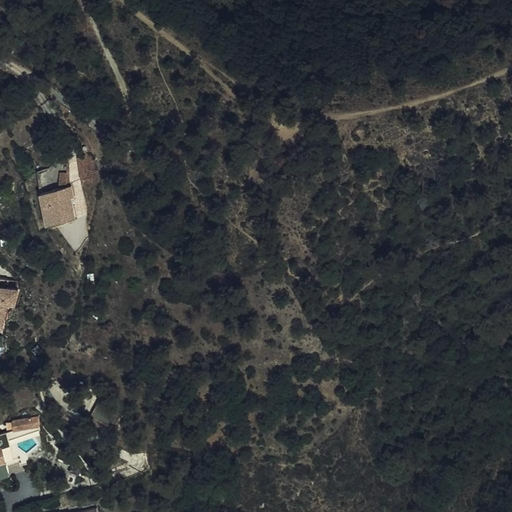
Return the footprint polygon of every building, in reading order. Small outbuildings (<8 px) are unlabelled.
[(90,163),(74,165),(77,186),(95,184),(90,163)] [(71,181),(70,170),(60,171),(61,182),(71,181)] [(67,190),(35,196),(42,229),(71,223),(66,204),(69,203),(67,190)] [(0,282),(0,327),(4,306),(11,307),(14,292),(3,290),(4,283),(0,282)] [(0,450),(1,452),(16,448),(25,445),(21,438),(20,433),(18,423),(42,418),(41,414),(45,414),(43,404),(35,405),(34,402),(27,403),(27,405),(21,406),(18,410),(18,414),(20,414),(22,417),(0,423),(0,450)] [(91,511),(107,511),(111,511),(106,495),(72,504),(70,499),(50,504),(50,508),(45,510),(42,511),(41,511),(89,511),(91,511)]
